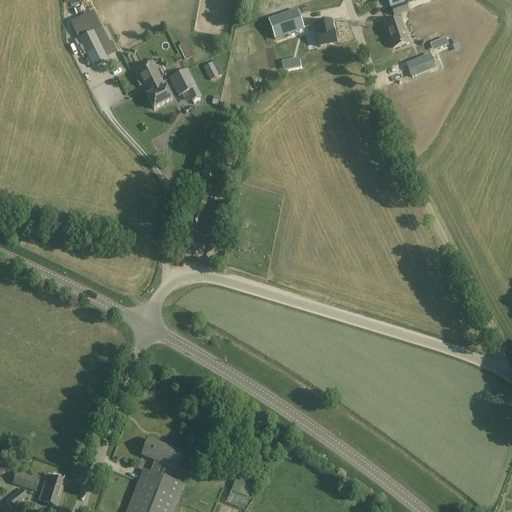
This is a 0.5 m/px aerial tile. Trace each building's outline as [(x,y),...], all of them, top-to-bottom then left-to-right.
[(387,0),(394,18),(408,13),(404,1),(408,0),(387,0)] [(297,11),(268,21),(275,40),(304,30),(297,11)] [(409,43),(401,20),(385,26),(393,48),(409,43)] [(330,22),(315,25),(317,35),(319,48),(336,44),(333,32),(332,32),(330,22)] [(109,61),(94,32),(79,40),(93,69),(109,61)] [(445,38),(436,42),(439,50),(448,46),(445,38)] [(188,47),(180,51),(185,61),(193,57),(188,47)] [(430,54),(405,64),(411,78),(435,68),(430,54)] [(299,59),(290,60),(292,70),(301,68),(299,59)] [(135,72),(139,79),(136,80),(140,87),(142,86),(145,91),(162,82),(153,64),(135,72)] [(218,77),(212,64),(204,68),(211,81),(218,77)] [(200,97),(187,71),(170,80),(179,97),(187,93),(192,102),(200,97)] [(162,82),(145,91),(148,97),(147,97),(154,110),(173,101),(166,88),(165,88),(162,82)] [(210,202),(196,198),(191,215),(183,244),(198,248),(202,232),(212,235),(221,205),(210,202)] [(182,453),(148,440),(142,456),(155,461),(150,473),(144,471),(128,511),(172,511),(183,486),(158,476),(162,464),(175,469),(182,453)] [(39,480),(17,473),(12,485),(35,493),(39,480)] [(65,482),(52,477),(49,484),(45,483),(39,502),(57,508),(65,482)] [(234,484),(228,503),(247,509),(253,490),(234,484)] [(27,498),(21,489),(5,501),(12,510),(27,498)]
